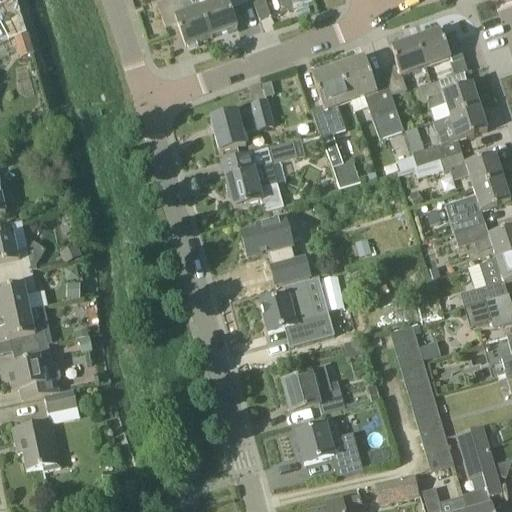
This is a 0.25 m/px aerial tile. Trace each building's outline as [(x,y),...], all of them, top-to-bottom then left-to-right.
[(214,39),(200,9),(199,10),(196,0),(173,0),(156,6),(165,30),(177,26),(185,50),(214,39)] [(240,3),(238,0),(211,0),(213,5),(200,9),(214,39),(237,31),(228,7),(240,3)] [(270,18),(262,0),(250,0),(259,22),(270,18)] [(317,0),(279,0),(284,12),(282,13),(282,14),(317,0)] [(414,42),(423,72),(450,62),(444,45),(443,45),(439,33),(414,42)] [(13,40),(20,61),(34,57),(28,36),(13,40)] [(403,80),(423,72),(414,42),(391,51),(396,69),(383,73),(392,99),(408,94),(403,80)] [(382,74),(386,86),(375,90),(364,60),(339,69),(352,106),(365,102),(379,143),(403,135),(392,100),(392,99),(383,73),(382,74)] [(463,62),(449,66),(453,78),(467,74),(463,62)] [(337,111),(352,106),(339,69),(311,79),(323,109),(311,113),(321,142),(345,134),(337,111)] [(471,87),(442,96),(438,84),(416,91),(421,108),(428,106),(434,124),(434,126),(450,121),(480,112),(471,87)] [(262,87),(265,100),(274,97),(271,85),(262,87)] [(242,136),(259,131),(259,132),(273,128),(266,103),(251,108),(252,111),(237,115),(237,114),(210,122),(219,155),(246,147),(242,136)] [(480,112),(450,121),(434,126),(437,138),(440,148),(412,156),(412,157),(409,158),(414,172),(440,163),(461,156),(457,143),(487,134),(480,112)] [(234,211),(253,206),(260,204),(263,215),(283,210),(277,187),(271,167),(279,165),(297,161),(292,145),(238,159),(242,174),(227,179),(226,178),(225,178),(234,211)] [(461,156),(440,163),(443,174),(444,176),(449,174),(452,184),(470,178),(474,190),(502,181),(495,158),(465,168),(461,156)] [(414,174),(414,172),(409,158),(394,162),(398,175),(397,175),(398,179),(414,174)] [(352,162),(332,169),(340,192),(360,185),(352,162)] [(443,174),(440,163),(414,172),(414,174),(417,182),(443,174)] [(485,227),(480,214),(510,205),(502,181),(474,190),(476,198),(444,208),(453,237),(485,227)] [(416,193),(408,199),(414,209),(423,203),(416,193)] [(273,239),(285,235),(289,246),(309,239),(307,234),(312,233),(306,213),(281,221),(256,228),(257,233),(241,237),(247,261),(278,253),(273,239)] [(0,280),(32,274),(32,273),(36,272),(35,268),(45,253),(33,245),(29,251),(27,252),(21,225),(0,229),(0,280)] [(491,250),(495,262),(511,255),(511,231),(489,239),(485,227),(453,237),(458,251),(473,246),(476,254),(491,250)] [(77,246),(60,255),(65,265),(82,256),(77,246)] [(477,267),(478,269),(485,292),(503,286),(511,283),(511,255),(495,262),(477,267)] [(429,272),(432,281),(439,279),(437,270),(429,272)] [(0,318),(29,313),(26,298),(37,296),(32,274),(0,280),(0,318)] [(260,306),(268,336),(297,328),(295,321),(317,315),(318,316),(337,311),(330,285),(297,294),(300,305),(292,308),(289,298),(260,306)] [(503,286),(485,292),(483,292),(486,303),(507,296),(503,286)] [(80,288),(65,287),(64,301),(80,301),(80,288)] [(469,308),(486,303),(483,292),(482,290),(460,297),(464,309),(469,308)] [(511,309),(511,310),(507,296),(486,303),(469,308),(476,329),(490,324),(492,330),(511,324),(511,309)] [(12,355),(48,347),(47,346),(51,346),(44,309),(29,313),(0,318),(0,345),(10,343),(12,355)] [(74,333),(75,341),(88,339),(87,331),(74,333)] [(422,364),(418,350),(412,331),(389,336),(403,381),(425,375),(422,364)] [(78,342),(82,357),(92,355),(89,340),(78,342)] [(418,350),(422,364),(425,363),(440,358),(436,345),(420,350),(418,350)] [(55,369),(52,369),(48,347),(12,355),(15,366),(0,369),(0,374),(2,382),(10,381),(12,394),(20,392),(23,404),(43,399),(44,400),(59,396),(56,383),(58,382),(59,379),(57,371),(55,369)] [(506,380),(511,378),(511,356),(511,357),(500,360),(506,380)] [(416,426),(439,420),(425,375),(403,381),(416,426)] [(290,416),(317,409),(319,419),(345,412),(339,392),(318,397),(312,377),(282,386),(290,416)] [(510,391),(506,380),(497,383),(501,394),(510,391)] [(369,402),(369,405),(379,402),(375,387),(365,390),(369,402)] [(59,396),(44,400),(47,416),(76,410),(73,394),(59,397),(59,396)] [(430,474),(453,467),(439,420),(416,426),(430,474)] [(43,474),(60,470),(50,424),(12,432),(18,457),(23,456),(27,474),(42,471),(43,474)] [(331,442),(330,439),(327,427),(296,436),(304,468),(330,460),(334,473),(360,465),(352,437),(331,442)] [(502,497),(490,454),(483,431),(455,439),(468,482),(481,479),(485,490),(461,497),(463,502),(465,511),(492,511),(489,501),(502,497)] [(112,484),(113,474),(103,472),(102,472),(101,483),(112,484)] [(378,509),(419,501),(414,479),(373,487),(378,509)] [(440,511),(439,505),(435,492),(422,495),(427,511),(440,511)] [(361,511),(358,499),(326,507),(327,511),(361,511)] [(465,511),(463,502),(445,508),(444,504),(439,505),(440,511),(465,511)]
